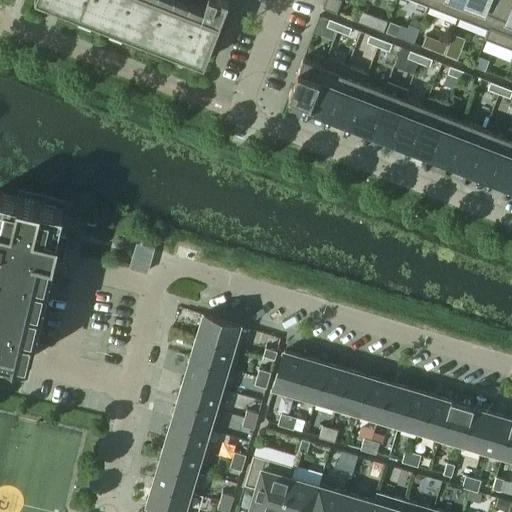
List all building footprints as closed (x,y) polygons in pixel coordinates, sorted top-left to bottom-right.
[(186,56),(204,62),(227,0),(205,0),(204,5),(206,6),(206,8),(185,0),(42,0),(79,14),(82,6),(95,11),(92,19),(110,26),(113,18),(126,23),(123,31),(141,38),(144,30),(158,36),(155,43),(172,50),(175,42),(189,48),(186,56)] [(325,0),(322,7),(336,13),(340,0),(325,0)] [(430,0),(428,6),(458,17),(465,0),(430,0)] [(465,0),(458,17),(488,29),(489,29),(499,0),(465,0)] [(511,49),(511,0),(499,0),(489,29),(488,29),(484,38),(511,49)] [(326,26),(337,31),(340,23),(329,19),(326,26)] [(337,31),(349,35),(351,28),(340,23),(337,31)] [(366,42),(378,46),(381,39),(369,34),(366,42)] [(378,46),(389,51),(392,43),(381,39),(378,46)] [(407,58),(418,62),(421,54),(410,50),(407,58)] [(418,62),(429,66),(432,59),(421,54),(418,62)] [(329,111),(348,64),(326,56),(323,65),(324,66),(309,103),(329,111)] [(288,95),(309,103),(324,66),(323,65),(303,58),(288,95)] [(364,82),(365,82),(369,73),(348,64),(329,111),(350,119),(364,82)] [(447,73),(458,78),(461,70),(450,66),(447,73)] [(458,78),(469,82),(472,74),(461,70),(458,78)] [(384,89),(370,127),(390,134),(404,97),(408,88),(388,80),(384,89)] [(487,89),(499,93),(501,86),(490,81),(487,89)] [(370,127),(384,89),(365,82),(364,82),(350,119),(370,127)] [(511,89),(501,86),(499,93),(510,98),(511,92),(511,89)] [(445,113),(448,103),(428,96),(424,105),(410,142),(430,150),(445,113)] [(410,142),(424,105),(404,97),(390,134),(410,142)] [(450,158),(465,121),(445,113),(430,150),(450,158)] [(470,166),(485,128),(465,121),(450,158),(470,166)] [(491,174),(511,181),(511,178),(511,128),(509,127),(505,136),(491,174)] [(485,128),(470,166),(491,174),(505,136),(485,128)] [(0,355),(3,356),(4,355),(27,361),(52,257),(61,259),(66,237),(57,235),(63,209),(40,203),(40,202),(17,197),(17,198),(0,193),(0,355)] [(197,336),(233,346),(239,325),(203,314),(197,336)] [(191,356),(226,367),(233,346),(197,336),(191,356)] [(263,355),(274,359),(277,351),(265,348),(263,355)] [(284,350),(274,386),(295,392),(306,357),(284,350)] [(184,377),(220,388),(226,367),(191,356),(185,377),(184,377)] [(306,357),(295,392),(316,399),(327,363),(306,357)] [(327,363),(316,399),(337,405),(347,369),(327,363)] [(257,376),(268,379),(270,372),(259,368),(257,376)] [(347,369),(337,405),(357,411),(368,375),(347,369)] [(357,411),(378,417),(389,381),(388,381),(385,380),(384,380),(371,376),(368,375),(357,411)] [(254,384),(266,387),(268,379),(257,376),(254,384)] [(178,398),(214,408),(220,388),(184,377),(185,377),(184,377),(183,380),(184,380),(180,393),(179,393),(178,397),(179,397),(178,398)] [(378,417),(399,423),(409,387),(410,388),(410,387),(407,386),(406,387),(393,383),(393,382),(390,381),(390,382),(389,381),(378,417)] [(399,423),(419,429),(430,394),(410,388),(409,387),(399,423)] [(430,394),(419,429),(440,436),(451,400),(450,400),(430,394)] [(208,429),(214,408),(178,398),(178,399),(177,402),(173,416),(173,415),(172,419),(208,429)] [(440,436),(461,442),(472,406),(472,405),(469,404),(469,405),(454,400),(451,399),(450,400),(451,400),(440,436)] [(472,406),(461,442),(482,448),(492,412),(472,406)] [(244,417),(256,421),(258,413),(246,410),(244,417)] [(281,412),(278,424),(285,426),(289,415),(281,412)] [(511,418),(492,412),(482,448),(502,454),(511,421),(511,418)] [(289,415),(285,426),(293,429),(296,417),(289,415)] [(242,425),(253,429),(256,421),(244,417),(242,425)] [(202,450),(208,429),(172,419),(166,439),(202,450)] [(511,421),(502,454),(511,457),(511,421)] [(322,425),(319,436),(327,439),(330,427),(322,425)] [(330,427),(327,439),(334,441),(338,429),(330,427)] [(360,449),(368,451),(371,439),(364,437),(360,449)] [(300,438),(297,450),(305,452),(307,440),(300,438)] [(196,471),(202,450),(166,439),(160,460),(196,471)] [(371,439),(368,451),(376,453),(379,442),(371,439)] [(402,461),(409,463),(413,452),(405,450),(402,461)] [(232,459),(243,462),(246,455),(234,451),(232,459)] [(413,452),(409,463),(417,466),(421,454),(413,452)] [(279,511),(290,476),(291,476),(294,467),(253,454),(244,484),(256,487),(249,508),(261,511),(279,511)] [(241,470),(243,462),(232,459),(229,467),(241,470)] [(160,460),(154,481),(189,491),(196,471),(160,460)] [(443,473),(451,476),(454,464),(447,462),(443,473)] [(465,475),(462,486),(469,489),(473,477),(465,475)] [(310,511),(318,484),(290,476),(279,511),(310,511)] [(473,477),(469,489),(477,491),(481,480),(473,477)] [(492,488),(500,490),(503,479),(496,477),(492,488)] [(183,511),(189,491),(154,481),(147,502),(179,511),(183,511)] [(340,511),(346,493),(318,484),(310,511),(340,511)] [(401,511),(405,500),(376,491),(373,501),(374,501),(371,511),(401,511)] [(219,500),(231,504),(233,496),(222,493),(219,500)] [(371,511),(374,501),(373,501),(346,493),(340,511),(371,511)] [(229,511),(231,504),(219,500),(217,508),(229,511)] [(431,511),(433,508),(405,500),(401,511),(431,511)]
